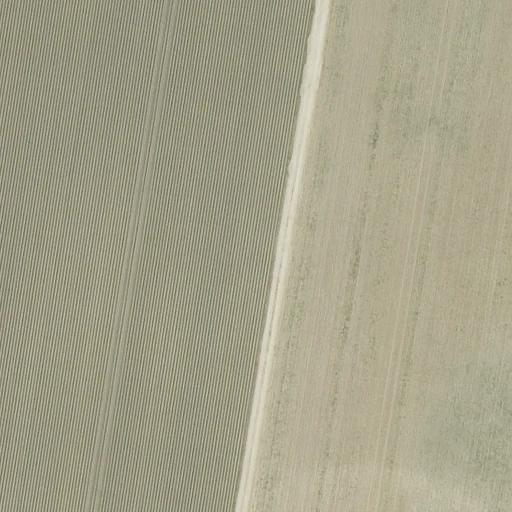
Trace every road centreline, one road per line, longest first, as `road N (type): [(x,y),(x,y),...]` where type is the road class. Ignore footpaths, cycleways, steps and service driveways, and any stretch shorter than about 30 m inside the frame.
road 1 (track): [(240,511),(287,211)]
road 2 (unclassified): [(287,211),(320,0)]
